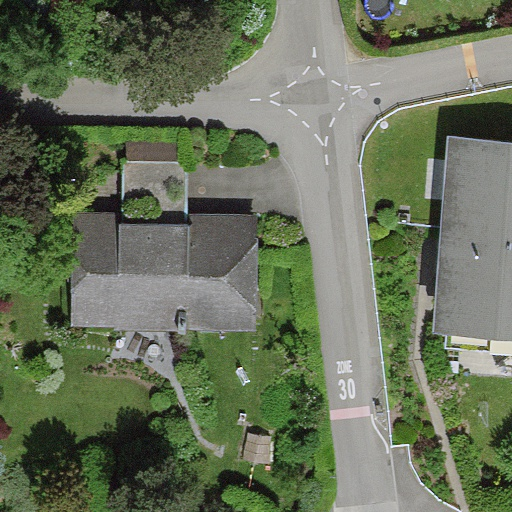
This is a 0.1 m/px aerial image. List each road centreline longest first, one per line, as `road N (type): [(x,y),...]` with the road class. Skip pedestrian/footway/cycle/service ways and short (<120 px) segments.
road 1 (residential): [(368,511),(312,104)]
road 2 (residential): [(312,104),(0,101)]
road 3 (residential): [(511,67),(312,104)]
